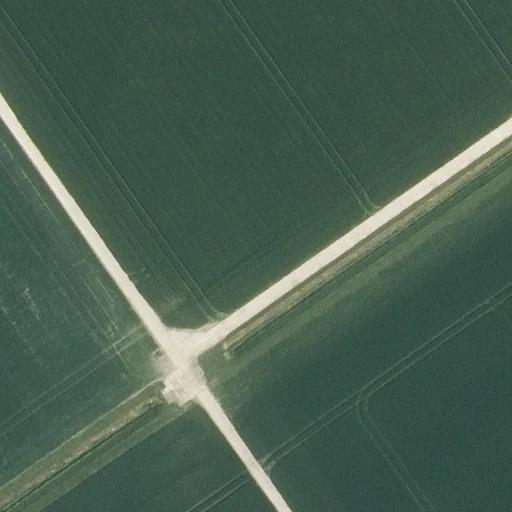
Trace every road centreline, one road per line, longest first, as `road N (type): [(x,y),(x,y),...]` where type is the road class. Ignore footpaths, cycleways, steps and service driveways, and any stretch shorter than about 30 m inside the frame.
road 1 (track): [(285,511),(0,107)]
road 2 (track): [(176,357),(511,123)]
